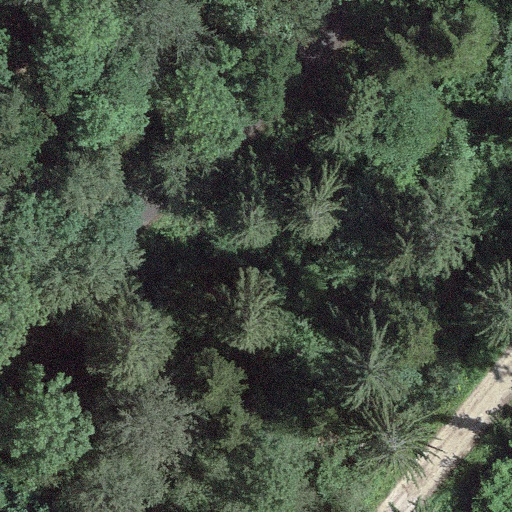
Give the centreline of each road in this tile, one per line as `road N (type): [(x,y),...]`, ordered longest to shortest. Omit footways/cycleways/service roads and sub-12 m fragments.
road 1 (unclassified): [(0,356),(361,0)]
road 2 (track): [(397,511),(511,367)]
